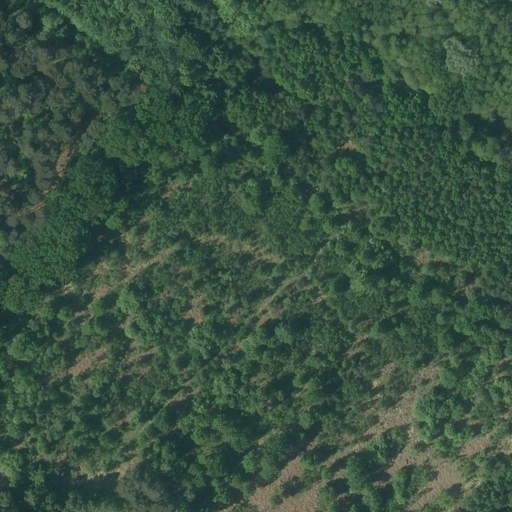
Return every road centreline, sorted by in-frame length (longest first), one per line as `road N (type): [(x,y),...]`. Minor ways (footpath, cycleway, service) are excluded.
road 1 (track): [(511,333),(47,0)]
road 2 (track): [(349,216),(128,442)]
